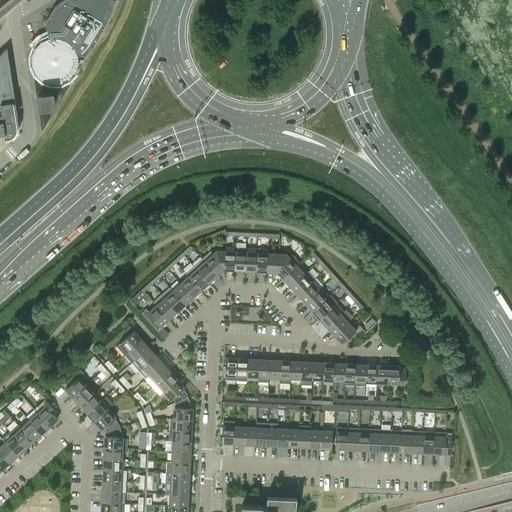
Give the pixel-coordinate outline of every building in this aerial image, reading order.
[(107,20),(109,15),(111,10),(113,7),(114,3),(115,0),(63,0),(55,6),(45,23),(46,24),(49,37),(41,41),(39,42),(37,40),(34,44),(36,46),(35,47),(31,56),(32,65),(36,74),(43,80),(51,83),(60,83),(69,79),(75,72),(78,63),(78,55),(84,54),(85,55),(89,50),(93,44),(96,40),(99,35),(101,30),(104,25),(107,20)] [(0,54),(0,133),(4,133),(5,140),(6,140),(6,138),(8,138),(9,137),(10,139),(12,138),(13,137),(15,136),(16,134),(17,133),(18,131),(19,129),(19,127),(17,127),(17,125),(16,124),(18,123),(7,48),(0,54)] [(38,97),(39,106),(43,105),(43,109),(52,107),(52,104),(55,104),(54,94),(51,95),(50,92),(41,93),(41,96),(38,97)] [(225,237),(225,235),(225,231),(225,228),(214,233),(214,236),(225,237)] [(182,253),(184,255),(192,248),(190,245),(182,253)] [(235,247),(234,251),(235,251),(234,271),(239,272),(240,270),(245,271),(246,251),(247,251),(247,247),(235,247)] [(256,248),(256,252),(257,252),(256,271),(260,271),(262,273),(266,273),(267,252),(268,252),(268,248),(256,248)] [(223,269),(224,250),(216,250),(213,253),(210,250),(202,258),(217,275),(223,269)] [(234,251),(224,250),(223,269),(228,270),(229,271),(234,271),(235,251),(234,251)] [(256,252),(247,251),(246,251),(245,271),(256,271),(257,252),(256,252)] [(310,254),(318,261),(320,259),(313,251),(310,254)] [(278,253),(268,252),(267,252),(266,273),(271,273),(273,272),(277,272),(278,253)] [(184,255),(182,253),(174,260),(176,262),(184,255)] [(297,265),(297,266),(300,263),(292,254),(289,257),(286,253),(278,253),(277,272),(283,278),(297,265)] [(202,258),(193,265),(210,283),(214,280),(214,278),(217,275),(202,258)] [(327,267),(320,259),(318,261),(325,270),(327,267)] [(176,262),(174,260),(166,267),(168,270),(176,262)] [(185,273),(188,276),(188,275),(201,290),(205,286),(206,286),(210,283),(193,265),(185,273)] [(304,273),(297,266),(297,265),(283,278),(286,282),(286,284),(289,287),(304,273)] [(168,270),(166,267),(158,274),(160,277),(168,270)] [(335,275),(327,267),(325,270),(332,277),(335,275)] [(294,291),(297,294),(312,281),(304,273),(289,287),(292,291),(294,291)] [(158,274),(150,282),(152,284),(160,277),(158,274)] [(188,276),(180,283),(194,298),(198,295),(198,293),(201,290),(188,275),(188,276)] [(342,283),(335,275),(332,277),(339,286),(342,283)] [(319,289),(312,281),(297,294),(301,298),(301,300),(304,303),(319,289)] [(152,284),(150,282),(142,289),(144,291),(152,284)] [(180,283),(173,289),(172,290),(185,304),(189,301),(191,301),(194,298),(180,283)] [(349,291),(342,283),(339,286),(347,294),(349,291)] [(321,286),(319,289),(304,303),(307,307),(309,307),(312,310),(326,297),(327,298),(330,295),(321,286)] [(170,287),(161,294),(178,312),(182,309),(182,307),(185,304),(172,290),(173,289),(170,287)] [(356,299),(349,291),(347,294),(354,302),(356,299)] [(153,302),(156,305),(156,304),(169,319),(173,315),(175,316),(178,312),(161,294),(153,302)] [(135,295),(129,300),(130,300),(134,305),(139,300),(135,295)] [(333,305),(327,298),(326,297),(312,310),(315,314),(315,316),(318,319),(333,305)] [(356,299),(354,302),(361,310),(364,307),(356,299)] [(336,302),(333,305),(318,319),(321,323),(323,323),(326,326),(341,313),(341,314),(344,311),(336,302)] [(166,322),(169,319),(156,304),(156,305),(149,311),(146,308),(141,313),(158,331),(165,324),(166,322)] [(348,321),(341,314),(341,313),(326,326),(330,330),(330,332),(333,335),(348,321)] [(355,329),(348,321),(333,335),(336,339),(338,339),(341,343),(344,340),(348,344),(364,330),(359,325),(355,329)] [(129,326),(124,330),(129,335),(133,330),(129,326)] [(128,351),(141,339),(133,330),(129,335),(120,342),(128,351)] [(128,351),(135,359),(148,347),(141,339),(128,351)] [(148,347),(135,359),(142,367),(155,355),(148,347)] [(142,367),(149,375),(163,363),(155,355),(142,367)] [(225,379),(236,379),(237,358),(231,357),(231,359),(226,358),(225,366),(223,366),(223,373),(225,374),(225,379)] [(248,358),(237,358),(236,379),(247,380),(247,376),(248,358)] [(247,376),(258,376),(259,359),(248,358),(247,376)] [(259,359),(258,376),(258,380),(268,381),(269,377),(269,359),(259,359)] [(269,377),(279,378),(280,360),(269,359),(269,377)] [(104,363),(109,368),(112,365),(108,360),(104,363)] [(280,360),(279,378),(290,378),(291,360),(280,360)] [(290,378),(301,379),(302,361),(291,360),(290,378)] [(302,361),(301,379),(312,379),(313,361),(302,361)] [(312,379),(323,380),(323,362),(313,361),(312,379)] [(323,380),(333,380),(334,362),(323,362),(323,380)] [(333,380),(344,381),(345,363),(334,362),(333,380)] [(97,366),(101,371),(105,368),(100,363),(97,366)] [(157,383),(170,371),(163,363),(149,375),(157,383)] [(344,381),(355,381),(356,364),(345,363),(344,381)] [(367,364),(356,364),(355,381),(366,382),(367,364)] [(377,365),(367,364),(366,382),(377,382),(377,365)] [(117,369),(112,365),(109,368),(113,373),(117,369)] [(388,365),(377,365),(377,382),(387,383),(388,365)] [(388,365),(387,383),(405,384),(406,367),(395,367),(395,365),(388,365)] [(65,388),(73,397),(86,385),(79,377),(84,373),(80,368),(65,382),(68,386),(65,388)] [(105,368),(101,371),(105,376),(109,373),(105,368)] [(157,383),(164,391),(177,379),(170,371),(157,383)] [(119,379),(123,384),(127,381),(123,376),(119,379)] [(111,382),(116,387),(119,384),(115,379),(111,382)] [(171,399),(172,398),(173,399),(174,400),(174,401),(175,402),(188,398),(187,396),(186,394),(185,392),(184,390),(183,389),(185,387),(177,379),(164,391),(171,399)] [(131,385),(127,381),(123,384),(128,389),(131,385)] [(124,389),(119,384),(116,387),(120,392),(124,389)] [(93,393),(86,385),(73,397),(80,405),(93,393)] [(133,395),(138,400),(141,396),(137,392),(133,395)] [(80,405),(87,413),(101,401),(93,393),(80,405)] [(146,401),(141,396),(138,400),(142,405),(146,401)] [(17,397),(12,401),(16,405),(20,401),(17,397)] [(174,407),(174,418),(192,419),(192,408),(190,408),(190,406),(190,404),(189,402),(189,400),(188,398),(175,402),(175,404),(175,405),(175,406),(175,407),(174,407)] [(34,409),(37,413),(49,426),(57,418),(55,415),(57,413),(46,400),(43,403),(42,402),(34,409)] [(11,409),(16,405),(12,401),(7,406),(11,409)] [(108,409),(101,401),(87,413),(95,421),(108,409)] [(4,409),(1,412),(3,414),(4,415),(8,419),(11,416),(4,409)] [(116,417),(108,409),(95,421),(102,429),(104,428),(105,428),(105,429),(106,430),(106,431),(120,427),(119,425),(118,423),(117,421),(116,419),(115,418),(116,417)] [(41,433),(49,426),(37,413),(29,420),(41,433)] [(170,418),(169,429),(191,430),(192,419),(174,418),(170,418)] [(21,427),(33,441),(41,433),(29,420),(21,427)] [(233,443),(234,426),(223,425),(223,426),(220,426),(220,434),(222,434),(222,443),(233,443)] [(309,447),(310,429),(310,425),(299,425),(299,429),(298,446),(309,447)] [(233,443),(244,444),(245,426),(234,426),(233,443)] [(244,444),(255,444),(256,427),(245,426),(244,444)] [(25,448),(33,441),(21,427),(13,434),(25,448)] [(105,436),(104,447),(122,448),(123,437),(122,437),(122,435),(121,433),(121,431),(121,429),(120,427),(106,431),(107,433),(107,434),(107,435),(107,436),(105,436)] [(255,444),(266,445),(266,427),(256,427),(255,444)] [(266,445),(276,445),(277,428),(266,427),(266,445)] [(347,449),(348,427),(336,427),(335,448),(347,449)] [(347,449),(357,449),(358,428),(348,427),(347,449)] [(276,445),(287,446),(288,428),(277,428),(276,445)] [(287,446),(298,446),(299,429),(288,428),(287,446)] [(358,428),(357,449),(368,450),(369,428),(358,428)] [(368,450),(379,450),(380,429),(369,428),(368,450)] [(169,440),(173,440),(191,441),(191,430),(169,429),(169,440)] [(309,447),(319,447),(320,430),(310,429),(309,447)] [(379,450),(390,451),(391,429),(380,429),(379,450)] [(390,451),(401,451),(402,430),(391,429),(390,451)] [(411,452),(412,430),(412,429),(402,429),(402,430),(401,451),(411,452)] [(332,430),(320,430),(319,447),(331,448),(332,430)] [(411,452),(422,452),(423,431),(412,430),(411,452)] [(422,452),(433,453),(434,431),(423,431),(422,452)] [(451,432),(434,431),(433,453),(450,454),(451,432)] [(5,442),(17,455),(25,448),(13,434),(5,442)] [(173,440),(172,451),(190,452),(191,441),(173,440)] [(0,452),(9,463),(17,455),(5,442),(0,446),(0,452)] [(104,447),(104,458),(122,459),(122,448),(104,447)] [(172,451),(172,461),(190,462),(190,452),(172,451)] [(0,468),(1,470),(9,463),(0,452),(0,468)] [(104,458),(103,469),(121,470),(122,459),(104,458)] [(172,461),(171,472),(189,473),(190,462),(172,461)] [(103,469),(103,480),(126,481),(126,470),(121,470),(103,469)] [(171,472),(170,483),(188,484),(189,473),(171,472)] [(102,491),(120,491),(125,492),(126,481),(103,480),(102,491)] [(170,483),(170,494),(188,495),(188,484),(170,483)] [(102,491),(102,502),(119,502),(120,491),(102,491)] [(170,494),(169,505),(187,506),(188,495),(170,494)] [(290,511),(291,508),(295,508),(296,496),(267,495),(266,506),(241,505),(241,511),(290,511)] [(102,502),(101,511),(119,511),(119,502),(102,502)]
